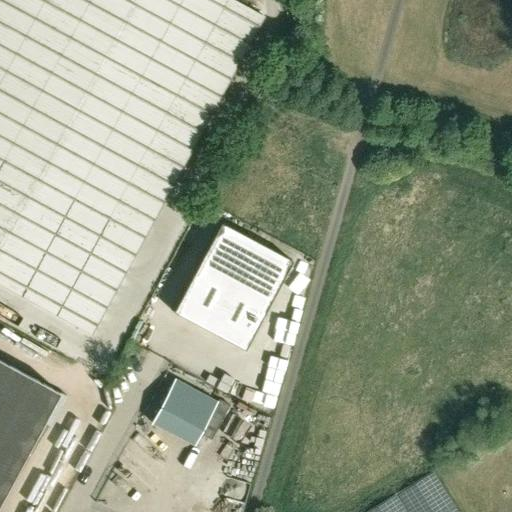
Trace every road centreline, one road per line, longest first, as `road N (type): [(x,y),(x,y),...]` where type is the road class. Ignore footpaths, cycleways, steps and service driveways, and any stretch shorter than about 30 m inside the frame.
road 1 (unclassified): [(251,511),(397,0)]
road 2 (unclassified): [(74,511),(145,380)]
